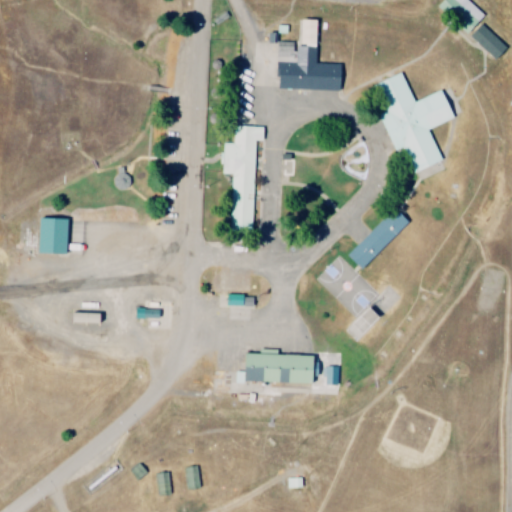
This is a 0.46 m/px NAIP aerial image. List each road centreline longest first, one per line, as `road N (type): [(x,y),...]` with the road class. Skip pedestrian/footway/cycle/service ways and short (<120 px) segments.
road 1 (residential): [(298,264),(207,266),(197,282),(169,427),(80,500),(18,511)]
road 2 (residential): [(282,245),(298,264),(339,247),(368,214),(383,150),(354,112),(316,109),(294,123),(281,146),(270,195),(282,245)]
road 3 (residential): [(207,266),(195,227),(204,0)]
